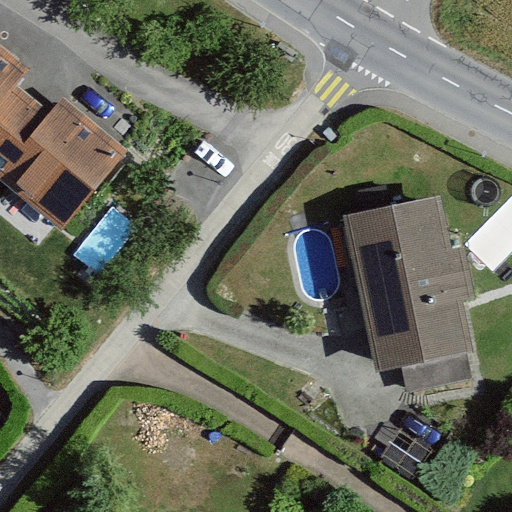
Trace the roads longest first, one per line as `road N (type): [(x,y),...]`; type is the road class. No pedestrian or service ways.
road 1 (residential): [(0,491),(379,42)]
road 2 (tertiary): [(379,42),(511,111)]
